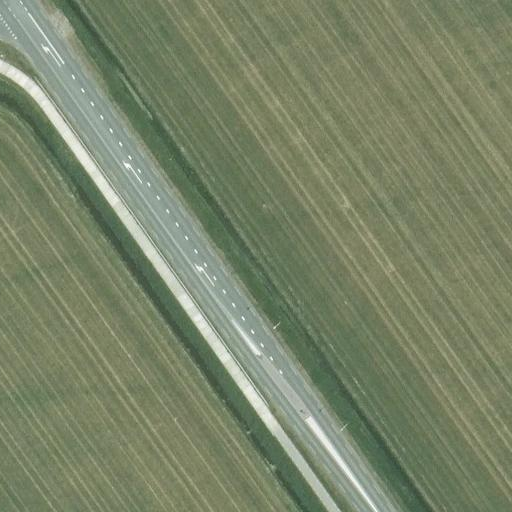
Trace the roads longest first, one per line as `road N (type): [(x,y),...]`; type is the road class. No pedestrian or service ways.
road 1 (primary): [(0,6),(262,376),(354,497),(371,505)]
road 2 (primary): [(371,505),(369,487),(26,0)]
